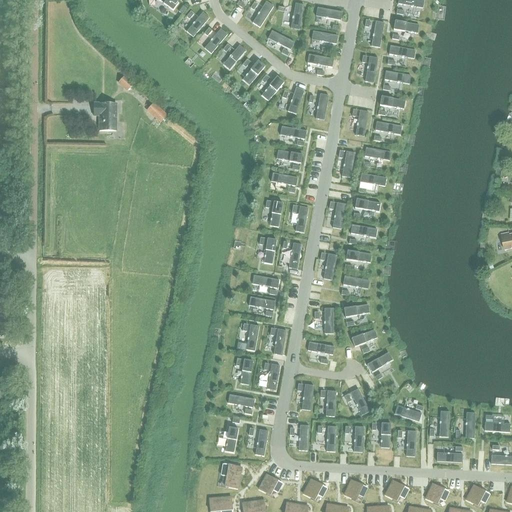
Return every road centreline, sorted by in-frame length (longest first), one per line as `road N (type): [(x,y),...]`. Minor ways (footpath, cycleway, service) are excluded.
road 1 (unclassified): [(31,255),(34,0)]
road 2 (unclassified): [(30,511),(31,355)]
